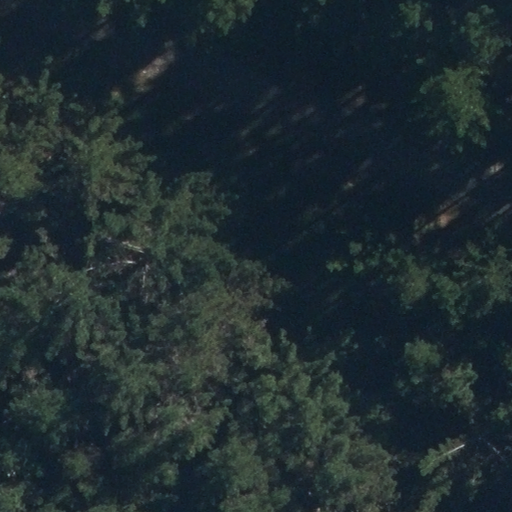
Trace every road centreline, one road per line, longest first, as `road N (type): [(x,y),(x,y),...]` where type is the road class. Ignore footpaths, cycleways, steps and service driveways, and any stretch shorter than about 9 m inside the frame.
road 1 (track): [(0,10),(208,102),(511,220)]
road 2 (track): [(208,102),(456,511)]
